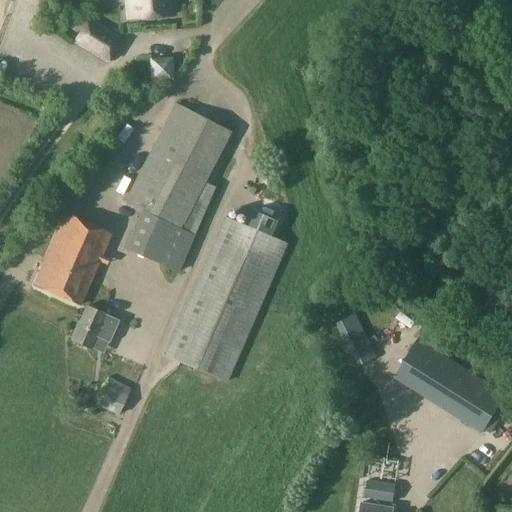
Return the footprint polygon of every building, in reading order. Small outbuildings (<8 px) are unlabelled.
[(173,15),(171,0),(126,0),(129,19),(173,15)] [(73,45),(90,55),(106,65),(122,37),(89,17),(73,45)] [(145,68),(150,81),(174,72),(168,58),(145,68)] [(282,84),(273,96),(298,114),(306,103),(282,84)] [(180,229),(205,183),(230,132),(174,103),(123,204),(140,212),(180,229)] [(293,122),(288,131),(310,143),(315,134),(293,122)] [(281,164),(293,136),(268,124),(255,153),(281,164)] [(102,151),(113,155),(118,141),(107,137),(102,151)] [(101,159),(90,151),(75,171),(86,179),(101,159)] [(180,229),(140,212),(124,249),(178,273),(194,235),(215,187),(205,183),(180,229)] [(284,183),(281,192),(310,202),(313,194),(284,183)] [(247,226),(269,236),(275,222),(253,213),(247,226)] [(323,213),(311,214),(314,242),(326,241),(323,213)] [(110,234),(63,214),(32,285),(79,305),(110,234)] [(287,244),(269,236),(247,226),(224,216),(164,355),(227,383),(287,244)] [(86,306),(71,341),(90,349),(95,337),(109,343),(119,321),(86,306)] [(335,324),(357,368),(377,359),(355,314),(335,324)] [(417,338),(393,378),(482,434),(506,394),(417,338)] [(95,405),(118,415),(130,388),(108,378),(95,405)] [(396,485),(366,480),(364,498),(393,503),(396,485)] [(361,502),(359,511),(393,511),(395,507),(361,502)]
